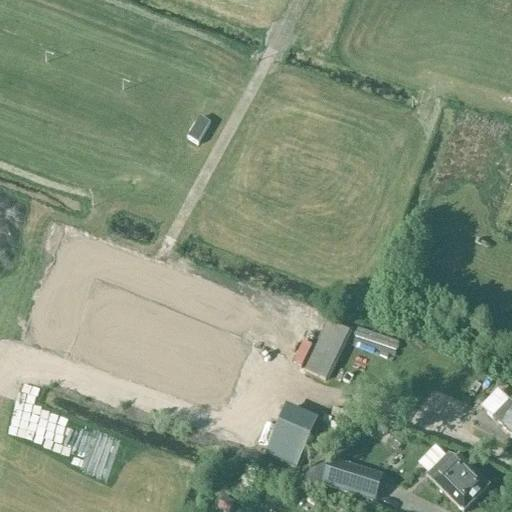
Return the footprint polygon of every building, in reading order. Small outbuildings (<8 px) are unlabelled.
[(183,142),(198,151),(213,127),(198,118),(183,142)] [(255,299),(68,228),(29,333),(216,404),(255,299)] [(304,373),(328,384),(352,336),(328,324),(304,373)] [(411,361),(424,373),(439,355),(426,344),(411,361)] [(501,427),(511,437),(511,400),(492,420),(501,427)] [(266,456),(297,469),(316,425),(285,412),(266,456)] [(449,459),(428,480),(459,511),(466,511),(489,490),(463,464),(449,459)] [(375,504),(383,478),(330,461),(322,487),(375,504)] [(398,474),(392,481),(407,496),(413,489),(398,474)]
